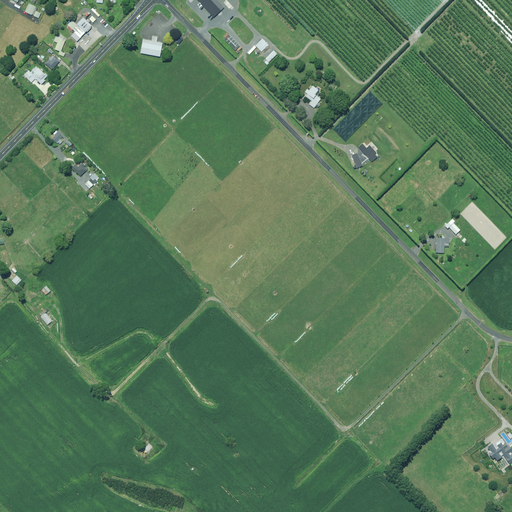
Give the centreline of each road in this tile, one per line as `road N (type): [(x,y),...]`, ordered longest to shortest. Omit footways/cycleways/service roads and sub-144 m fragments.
road 1 (unclassified): [(511,339),(476,321),(163,0)]
road 2 (primary): [(0,156),(153,0)]
